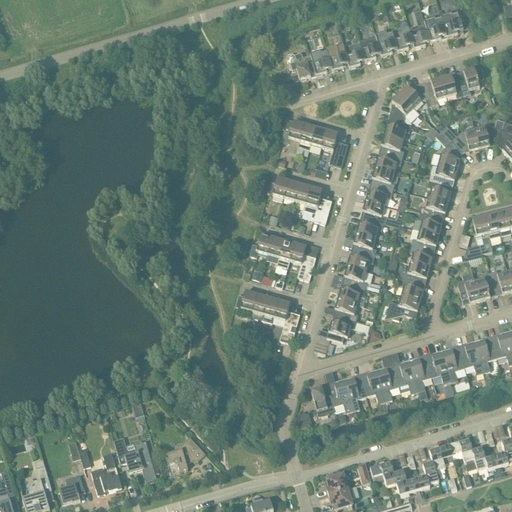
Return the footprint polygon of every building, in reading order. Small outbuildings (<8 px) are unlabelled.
[(458,16),(457,14),(441,19),(447,40),(453,38),(458,37),(457,35),(462,33),(463,35),(461,27),(467,25),(464,14),(458,16)] [(424,24),(431,45),(441,42),(441,40),(446,38),(446,40),(447,40),(441,19),(424,24)] [(408,29),(415,52),(425,49),(425,47),(431,45),(424,24),(425,26),(409,31),(408,29)] [(408,29),(392,33),(398,55),(409,51),(408,49),(413,48),(414,52),(415,52),(408,29)] [(392,33),(375,38),(382,59),(392,56),(392,54),(397,53),(397,55),(398,55),(392,33)] [(382,59),(375,38),(359,43),(365,64),(376,61),(375,59),(381,57),(381,59),(382,59)] [(365,64),(359,43),(359,45),(344,50),(343,48),(349,71),(360,68),(360,66),(365,64)] [(343,48),(326,52),(333,74),(339,72),(343,70),(343,68),(348,67),(349,71),(343,48)] [(326,52),(310,57),(316,78),(327,75),(327,73),(332,72),(332,74),(333,74),(326,52)] [(316,78),(310,57),(302,59),(302,57),(300,56),(294,57),(292,56),(288,57),(286,60),(287,65),(290,66),(288,68),(289,72),(293,73),(296,72),(300,83),(311,80),(310,78),(315,76),(316,78)] [(458,79),(464,99),(471,97),(470,93),(479,90),(478,84),(483,82),(480,71),(474,73),(474,71),(463,74),(464,77),(458,79)] [(287,81),(273,77),(270,86),(284,91),(287,81)] [(457,101),(464,99),(458,79),(452,81),(451,78),(441,81),(446,100),(456,97),(457,101)] [(425,89),(429,101),(432,112),(439,109),(437,103),(446,100),(441,81),(431,84),(432,87),(425,89)] [(399,97),(413,111),(421,103),(429,101),(425,89),(419,90),(418,87),(411,89),(409,91),(407,89),(399,97)] [(413,111),(399,97),(392,104),(394,106),(392,108),(390,116),(393,117),(391,123),(409,128),(419,117),(413,111)] [(409,128),(391,123),(390,129),(386,128),(384,138),(403,144),(405,134),(409,135),(411,128),(409,128)] [(300,144),(305,127),(293,124),(290,135),(286,134),(284,135),(282,142),(283,145),(289,146),(289,148),(298,150),(300,144)] [(441,124),(437,129),(440,133),(445,128),(441,124)] [(316,130),(305,127),(298,150),(309,153),(311,147),(316,130)] [(441,134),(459,153),(464,149),(466,151),(468,151),(469,154),(479,152),(475,132),(460,136),(456,140),(446,129),(441,134)] [(492,142),(498,144),(501,132),(489,129),(475,132),(479,152),(490,149),(489,146),(491,145),(492,142)] [(327,133),(316,130),(311,147),(322,150),(327,133)] [(502,153),(509,161),(511,158),(511,135),(501,132),(498,144),(504,146),(503,149),(505,151),(502,153)] [(332,156),(338,157),(342,145),(336,144),(338,136),(327,133),(322,150),(333,154),(332,156)] [(442,154),(438,168),(457,173),(460,163),(456,162),(457,160),(455,158),(459,153),(441,134),(435,140),(445,150),(442,154)] [(403,144),(384,138),(381,148),(384,149),(382,156),(402,161),(404,154),(400,153),(403,144)] [(342,145),(338,157),(344,159),(348,147),(342,145)] [(329,167),(335,169),(338,157),(332,156),(329,167)] [(402,161),(382,156),(381,162),(377,161),(374,171),(394,177),(396,167),(400,168),(402,161)] [(344,159),(338,157),(335,169),(341,171),(344,159)] [(305,168),(299,166),(297,173),(303,175),(305,168)] [(452,190),(457,173),(438,168),(435,177),(431,176),(429,183),(449,189),(452,190)] [(375,182),(373,188),(393,194),(395,187),(391,186),(394,177),(374,171),(371,181),(375,182)] [(273,197),(284,201),(287,189),(289,183),(277,180),(276,186),(270,184),(267,196),(273,197)] [(293,210),(296,200),(300,186),(289,183),(287,189),(284,201),(295,204),(293,210)] [(431,191),(428,201),(448,206),(451,196),(447,195),(449,189),(429,183),(427,190),(431,191)] [(300,186),(296,200),(293,210),(304,213),(311,189),(300,186)] [(368,194),(365,204),(384,209),(387,200),(391,201),(393,194),(373,188),(371,195),(368,194)] [(322,214),(326,202),(320,200),(322,193),(311,189),(304,213),(304,214),(311,216),(310,221),(314,222),(316,212),(322,214)] [(401,197),(400,203),(406,205),(408,198),(401,197)] [(422,209),(420,216),(440,222),(442,215),(445,216),(448,206),(428,201),(426,210),(422,209)] [(326,202),(322,214),(328,215),(332,204),(326,202)] [(366,215),(364,221),(384,227),(386,220),(382,219),(384,209),(365,204),(362,214),(366,215)] [(319,226),(322,214),(316,212),(314,222),(313,224),(319,226)] [(386,220),(384,227),(399,231),(400,228),(404,215),(397,213),(394,222),(386,220)] [(506,213),(495,216),(500,239),(511,236),(510,230),(506,213)] [(328,215),(322,214),(319,226),(325,227),(328,215)] [(422,224),(419,233),(438,239),(441,229),(438,228),(440,222),(420,216),(418,223),(422,224)] [(500,239),(495,216),(484,218),(489,242),(500,239)] [(492,254),(489,242),(484,218),(472,221),(477,239),(481,237),(483,247),(467,251),(466,252),(467,251),(468,256),(468,257),(465,257),(465,258),(481,254),(482,257),(492,254)] [(384,227),(364,221),(362,227),(359,226),(356,237),(375,242),(378,232),(382,234),(384,227)] [(413,242),(411,249),(431,254),(432,248),(436,249),(438,239),(419,233),(417,243),(413,242)] [(461,236),(457,248),(466,250),(469,238),(461,236)] [(261,237),(258,249),(253,247),(249,258),(257,260),(258,255),(268,257),(273,240),(261,237)] [(375,242),(356,237),(353,247),(356,248),(355,254),(374,259),(376,253),(372,252),(375,242)] [(284,243),(273,240),(268,257),(266,263),(277,266),(279,260),(284,243)] [(277,268),(288,271),(290,264),(295,246),(284,243),(279,260),(277,268)] [(300,269),(306,271),(310,259),(304,257),(306,249),(295,246),(290,264),(301,267),(300,269)] [(431,254),(411,249),(409,256),(413,257),(410,266),(429,272),(432,261),(429,260),(431,254)] [(374,259),(355,254),(353,260),(350,259),(347,269),(366,275),(369,265),(372,266),(374,259)] [(483,260),(482,257),(481,254),(465,258),(464,258),(465,258),(466,263),(466,264),(467,263),(469,263),(483,260)] [(310,259),(306,271),(312,272),(316,260),(310,259)] [(396,269),(397,264),(391,262),(389,269),(394,270),(396,269)] [(402,281),(425,288),(429,272),(422,270),(410,266),(407,276),(403,274),(402,281)] [(303,282),(306,271),(300,269),(297,281),(303,282)] [(347,280),(345,287),(365,292),(367,285),(363,284),(366,275),(347,269),(344,279),(347,280)] [(312,272),(306,271),(303,282),(309,284),(312,272)] [(490,275),(495,295),(501,293),(502,297),(511,293),(511,291),(507,274),(498,277),(497,273),(490,275)] [(251,281),(260,283),(262,276),(254,274),(251,281)] [(484,281),(474,284),(480,303),(490,300),(489,297),(495,295),(490,275),(483,277),(484,281)] [(474,284),(472,276),(462,279),(463,283),(457,285),(463,308),(465,308),(465,307),(463,307),(463,305),(469,303),(470,306),(480,303),(474,284)] [(420,304),(425,288),(402,281),(400,288),(403,289),(401,299),(420,304)] [(284,284),(279,283),(276,285),(274,289),(282,292),(284,284)] [(338,302),(357,307),(359,298),(363,299),(365,292),(345,287),(342,286),(338,302)] [(241,311),(252,314),(257,297),(245,294),(244,299),(239,298),(235,309),(241,311)] [(263,317),(268,300),(257,297),(252,314),(263,317)] [(386,324),(392,323),(399,324),(400,320),(407,319),(409,319),(415,321),(416,319),(415,319),(415,321),(412,320),(414,314),(417,314),(420,304),(401,299),(398,308),(394,307),(391,306),(386,324)] [(261,323),(272,326),(274,320),(279,303),(268,300),(263,317),(261,323)] [(336,319),(356,325),(358,318),(354,317),(357,307),(338,302),(335,312),(333,318),(336,319)] [(274,320),(285,323),(288,314),(290,306),(279,303),(274,320)] [(284,329),(291,331),(291,328),(290,327),(294,316),(288,314),(285,323),(284,329)] [(290,327),(291,328),(296,329),(300,317),(294,316),(290,327)] [(336,319),(333,318),(327,341),(343,345),(344,340),(347,341),(350,331),(354,332),(356,325),(336,319)] [(290,334),(291,331),(284,329),(279,344),(285,345),(289,334),(290,334)] [(369,345),(381,341),(379,337),(377,335),(372,333),(369,345)] [(289,334),(285,345),(291,347),(295,335),(290,334),(289,334)] [(509,368),(511,367),(511,353),(507,337),(498,340),(497,338),(498,337),(490,339),(497,361),(506,359),(509,368)] [(485,344),(475,347),(483,376),(490,374),(487,364),(497,361),(490,339),(482,341),(482,342),(484,341),(485,344)] [(476,378),(483,376),(475,347),(465,350),(464,347),(466,347),(465,346),(457,348),(464,371),(473,368),(476,378)] [(452,354),(442,356),(451,385),(458,383),(455,374),(464,371),(457,348),(449,351),(450,351),(451,351),(452,354)] [(432,357),(433,356),(425,358),(431,380),(441,378),(444,388),(451,385),(442,356),(432,359),(432,357)] [(419,363),(409,366),(418,395),(425,393),(422,383),(431,380),(425,358),(417,360),(417,361),(419,361),(419,363)] [(400,396),(410,393),(411,397),(418,395),(409,366),(400,369),(399,366),(400,366),(400,365),(392,368),(399,390),(400,396)] [(387,373),(377,376),(385,405),(392,402),(390,393),(399,390),(392,368),(384,370),(384,371),(386,370),(387,373)] [(378,407),(385,405),(377,376),(367,378),(366,376),(368,375),(360,377),(366,400),(375,397),(378,407)] [(354,382),(344,385),(353,414),(360,412),(357,402),(366,400),(360,377),(352,379),(352,380),(353,380),(354,382)] [(327,387),(334,409),(335,415),(336,416),(345,413),(346,416),(348,415),(353,414),(344,385),(334,388),(334,385),(335,385),(335,384),(327,387)] [(335,415),(334,409),(327,387),(319,389),(319,390),(320,389),(321,392),(311,395),(318,419),(335,415)] [(309,417),(302,415),(297,433),(312,429),(309,417)] [(511,441),(511,442),(510,438),(507,439),(506,441),(507,443),(501,444),(503,452),(505,456),(511,453),(511,441)] [(206,457),(190,440),(185,445),(178,447),(179,453),(165,457),(166,459),(168,469),(169,469),(169,468),(174,467),(175,467),(175,468),(176,468),(177,468),(178,468),(179,474),(179,475),(188,472),(186,466),(197,463),(198,464),(206,457)] [(123,441),(114,444),(118,459),(121,468),(126,466),(129,476),(142,472),(145,485),(157,481),(155,477),(159,476),(155,463),(151,464),(146,444),(134,447),(136,452),(128,455),(123,441)] [(471,450),(469,442),(463,444),(463,442),(461,441),(458,442),(459,445),(449,448),(452,457),(461,454),(462,456),(472,453),(471,450)] [(74,465),(81,463),(79,457),(76,446),(69,448),(74,465)] [(431,461),(432,465),(442,462),(444,467),(454,464),(452,457),(449,448),(439,451),(438,447),(435,448),(434,450),(435,452),(429,454),(431,461)] [(484,458),(482,450),(476,452),(476,450),(474,449),(471,450),(472,453),(462,456),(465,465),(467,474),(477,471),(475,464),(485,461),(484,458)] [(511,453),(505,456),(503,452),(501,453),(500,455),(500,457),(495,458),(498,470),(508,467),(508,465),(511,463),(511,453)] [(79,457),(81,463),(84,471),(91,469),(87,455),(79,457)] [(122,491),(112,456),(103,459),(107,473),(99,476),(98,472),(91,474),(98,498),(122,491)] [(393,458),(394,468),(405,467),(403,456),(393,458)] [(484,458),(485,461),(475,464),(477,471),(478,473),(487,471),(488,473),(498,470),(495,458),(489,460),(489,458),(487,457),(484,458)] [(432,465),(431,461),(429,462),(427,464),(428,466),(423,467),(425,475),(426,479),(430,477),(436,476),(436,474),(445,471),(444,467),(442,462),(432,465)] [(52,493),(43,462),(35,464),(37,471),(38,485),(32,486),(32,488),(31,488),(30,488),(30,489),(28,490),(27,491),(27,493),(26,494),(26,495),(26,497),(27,499),(22,501),(25,511),(49,511),(45,495),(52,493)] [(392,473),(390,465),(385,467),(384,465),(382,464),(379,464),(380,468),(370,471),(373,480),(382,477),(383,479),(393,476),(392,473)] [(371,485),(365,465),(357,468),(362,487),(371,485)] [(392,473),(393,476),(383,479),(386,488),(395,485),(396,487),(406,484),(405,481),(403,473),(398,475),(397,473),(395,472),(393,472),(392,473)] [(10,481),(8,474),(3,476),(2,478),(3,483),(10,481)] [(326,491),(328,497),(351,491),(348,482),(345,483),(343,476),(334,479),(333,475),(326,477),(327,481),(326,481),(329,491),(326,491)] [(419,493),(430,490),(429,487),(438,485),(436,476),(430,477),(426,479),(425,475),(422,476),(421,478),(421,480),(416,481),(419,493)] [(81,482),(80,478),(66,483),(68,489),(59,492),(61,500),(60,501),(62,507),(72,505),(72,506),(80,503),(79,497),(78,497),(77,494),(84,492),(81,482)] [(396,487),(399,496),(408,493),(409,496),(419,493),(416,481),(411,483),(410,481),(408,480),(405,481),(406,484),(396,487)] [(0,511),(12,511),(12,509),(16,508),(17,507),(17,508),(18,511),(19,511),(10,481),(3,483),(0,483),(0,485),(2,491),(0,491),(0,511)] [(351,491),(328,497),(330,504),(332,503),(335,511),(345,509),(352,507),(350,500),(353,499),(351,491)] [(272,511),(270,502),(264,504),(263,501),(253,504),(254,507),(251,508),(251,511),(272,511)]
